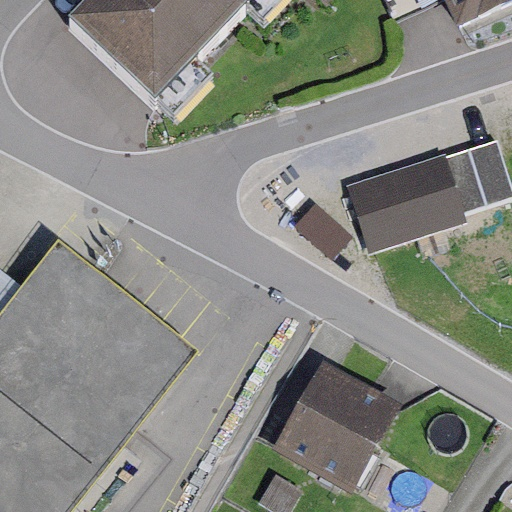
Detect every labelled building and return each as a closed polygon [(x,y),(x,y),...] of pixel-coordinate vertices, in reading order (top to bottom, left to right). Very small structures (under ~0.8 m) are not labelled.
[(307,0),(125,0),(88,41),(185,131),(307,0)] [(511,16),(511,0),(382,0),(396,28),(451,2),(468,37),(511,16)] [(445,150),(350,181),(372,250),(467,219),(445,150)] [(69,511),(198,350),(59,240),(32,274),(0,314),(0,511),(69,511)] [(376,511),(423,416),(333,373),(282,477),(354,511),(376,511)]
